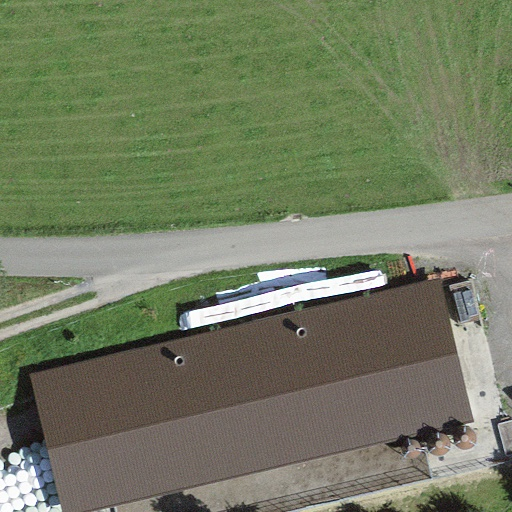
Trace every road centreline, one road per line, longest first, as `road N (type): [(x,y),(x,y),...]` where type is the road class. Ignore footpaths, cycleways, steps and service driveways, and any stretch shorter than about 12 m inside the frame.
road 1 (unclassified): [(511,212),(201,243),(0,247)]
road 2 (track): [(201,243),(148,280),(0,329)]
